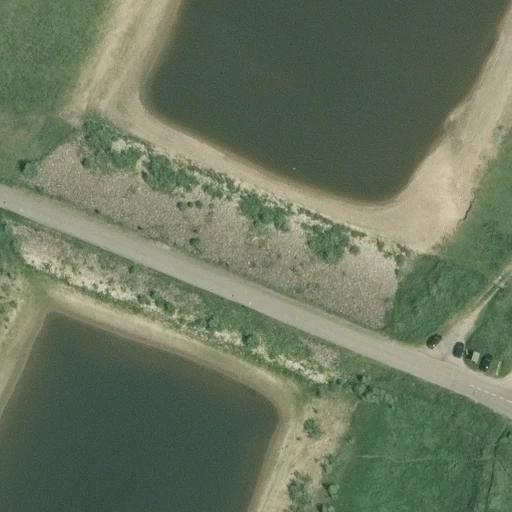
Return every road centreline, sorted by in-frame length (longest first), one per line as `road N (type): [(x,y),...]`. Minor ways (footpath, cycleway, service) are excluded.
road 1 (tertiary): [(511,406),(0,197)]
road 2 (track): [(511,268),(412,365)]
